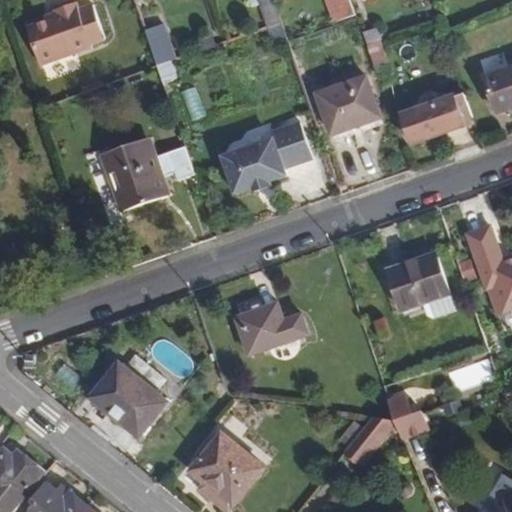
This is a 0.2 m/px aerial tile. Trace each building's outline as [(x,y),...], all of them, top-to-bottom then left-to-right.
[(281,22),(273,0),(248,0),(259,30),(268,27),(281,22)] [(356,15),(350,0),(328,0),(336,22),(356,15)] [(108,39),(95,6),(81,11),(79,4),(57,11),(58,13),(60,18),(48,22),(30,29),(43,67),(95,48),(93,45),(108,39)] [(60,18),(58,13),(47,17),(48,22),(60,18)] [(281,22),(268,27),(277,47),(288,43),(281,22)] [(175,59),(164,27),(148,32),(159,65),(172,60),(175,59)] [(385,43),(379,27),(365,33),(370,48),(384,43),(385,43)] [(389,55),(384,43),(370,48),(368,49),(372,61),(389,55)] [(179,78),(172,60),(159,65),(160,68),(168,92),(175,89),(173,81),(179,78)] [(511,116),(511,68),(481,79),(497,122),(511,116)] [(384,127),(367,79),(316,96),(333,144),(384,127)] [(474,122),(465,95),(455,98),(465,126),(474,122)] [(465,126),(455,98),(405,117),(415,145),(465,126)] [(287,169),(314,159),(301,123),(274,133),(276,138),(225,157),(238,196),(256,189),(272,183),(290,177),(287,169)] [(160,157),(154,138),(101,156),(122,213),(174,195),(167,177),(177,173),(180,181),(196,175),(187,147),(160,157)] [(257,194),(274,188),(272,183),(256,189),(257,194)] [(454,296),(439,254),(390,272),(405,313),(425,306),(451,297),(454,296)] [(511,259),(490,268),(505,311),(511,308),(511,259)] [(458,314),(451,297),(425,306),(429,317),(436,322),(458,314)] [(310,338),(303,317),(285,323),(279,305),(240,318),(253,357),(310,338)] [(490,358),(453,372),(460,390),(497,376),(490,358)] [(173,406),(125,368),(113,383),(105,377),(89,396),(145,441),(173,406)] [(430,431),(424,413),(414,416),(408,396),(391,402),(398,421),(398,422),(406,440),(430,431)] [(445,406),(447,411),(449,416),(463,411),(460,401),(445,406)] [(364,465),(398,422),(398,421),(374,418),(365,429),(347,452),(364,465)] [(340,441),(349,448),(365,429),(356,422),(340,441)] [(234,511),(269,465),(228,435),(191,484),(228,511),(234,511)] [(22,501),(45,473),(19,452),(15,458),(6,450),(0,457),(0,495),(2,497),(7,489),(22,501)] [(412,484),(406,482),(401,486),(399,492),(403,497),(409,500),(413,497),(415,490),(412,484)] [(91,511),(86,508),(71,495),(66,501),(58,495),(48,487),(27,511),(91,511)] [(71,495),(64,488),(58,495),(66,501),(71,495)]
